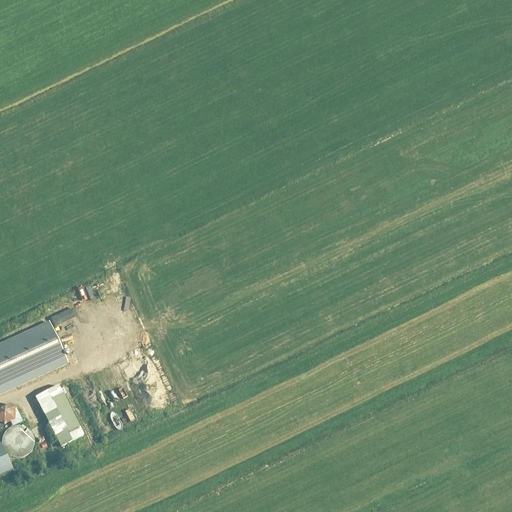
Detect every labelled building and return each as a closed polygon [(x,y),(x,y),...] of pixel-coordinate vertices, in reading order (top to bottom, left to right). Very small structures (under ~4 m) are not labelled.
[(80,304),(90,302),(88,292),(78,294),(80,304)] [(0,395),(67,364),(48,323),(0,344),(0,395)] [(69,330),(63,331),(67,344),(73,342),(69,330)] [(138,374),(132,379),(137,386),(143,382),(138,374)] [(57,387),(35,399),(61,448),(83,437),(57,387)] [(89,409),(95,405),(87,394),(82,398),(89,409)] [(10,406),(0,410),(0,423),(5,426),(9,424),(10,428),(21,423),(15,409),(10,406)] [(21,428),(18,428),(15,428),(13,428),(11,429),(8,431),(4,435),(2,439),(1,442),(1,445),(1,447),(2,449),(4,452),(5,454),(9,458),(13,459),(15,460),(19,460),(22,459),(25,458),(29,455),(31,453),(32,451),(33,450),(33,447),(34,445),(34,442),(33,440),(32,437),(29,432),(25,430),(21,428)] [(0,445),(0,486),(15,479),(0,445)]
